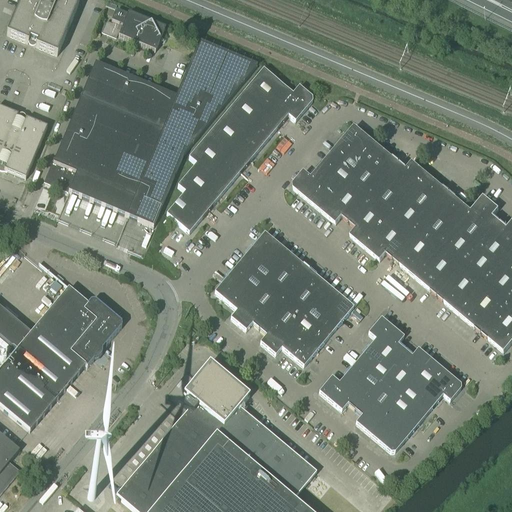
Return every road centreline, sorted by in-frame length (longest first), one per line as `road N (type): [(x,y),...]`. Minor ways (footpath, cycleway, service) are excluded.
road 1 (unclassified): [(267,194),(340,110),(485,171),(511,194)]
road 2 (unknown): [(332,463),(207,347),(192,353),(161,394),(137,385)]
road 3 (unclassified): [(32,511),(153,362),(167,326),(166,299)]
road 4 (unclassified): [(497,385),(399,475),(302,399)]
road 5 (unclassified): [(166,299),(146,279),(0,219)]
road 6 (unclassified): [(302,399),(215,326),(190,286)]
road 7 (unclassified): [(388,295),(267,194)]
road 8 (unclassified): [(73,0),(92,8),(62,80),(8,59)]
road 9 (unclassified): [(497,385),(388,295)]
road 10 (unclassified): [(388,295),(302,399)]
